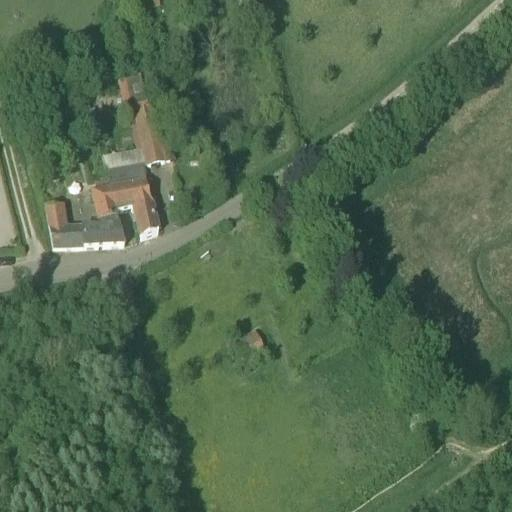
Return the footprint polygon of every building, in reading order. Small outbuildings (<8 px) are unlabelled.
[(159,9),(157,0),(141,0),(144,12),(159,9)] [(122,36),(138,33),(135,18),(119,21),(122,36)] [(123,71),(143,68),(140,49),(120,52),(123,71)] [(142,168),(143,172),(165,167),(144,75),(116,81),(125,120),(131,119),(142,168)] [(17,105),(25,103),(23,95),(15,97),(17,105)] [(31,114),(51,109),(47,96),(27,101),(31,114)] [(105,174),(109,192),(115,217),(133,213),(140,244),(157,237),(143,172),(142,168),(105,174)] [(115,217),(109,192),(92,195),(100,230),(64,231),(61,209),(45,211),(52,253),(82,252),(123,250),(115,217)] [(254,334),(233,344),(243,365),(264,355),(254,334)]
